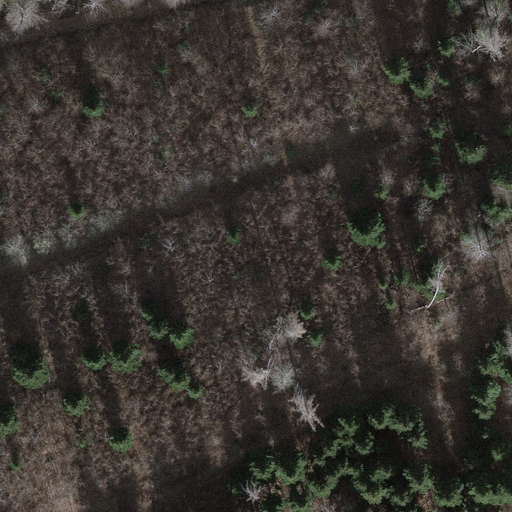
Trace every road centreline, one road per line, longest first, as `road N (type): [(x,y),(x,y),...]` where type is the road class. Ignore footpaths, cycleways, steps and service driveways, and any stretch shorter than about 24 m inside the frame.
road 1 (track): [(0,267),(356,133)]
road 2 (track): [(140,511),(223,459),(394,371)]
road 3 (track): [(181,0),(0,35)]
